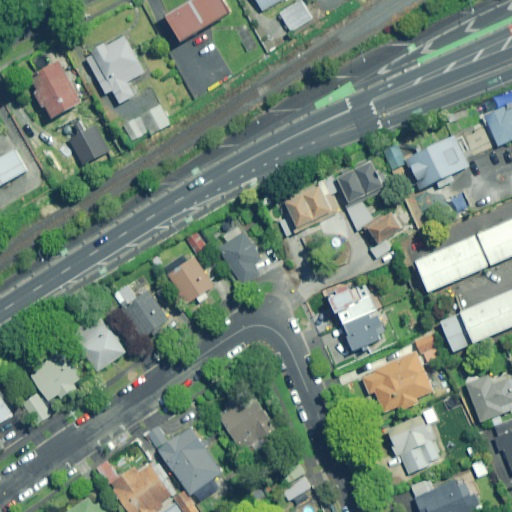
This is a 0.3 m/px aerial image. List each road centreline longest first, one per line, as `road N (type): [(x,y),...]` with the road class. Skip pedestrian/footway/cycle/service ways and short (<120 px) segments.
road 1 (residential): [(0,496),(239,329),(257,325),(288,345),(360,511)]
road 2 (secondary): [(511,41),(231,169)]
road 3 (secondary): [(511,72),(288,159),(231,169)]
road 4 (secondary): [(231,169),(0,310)]
